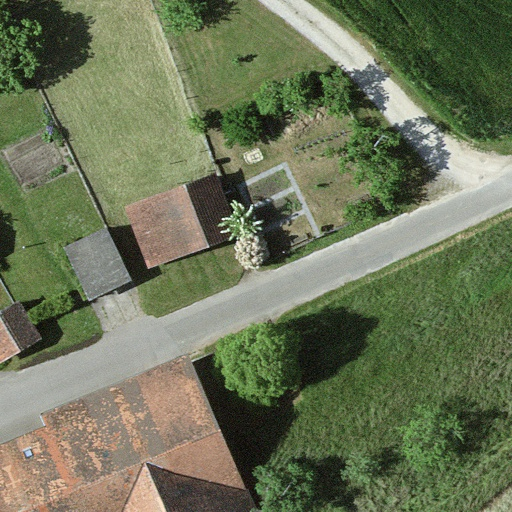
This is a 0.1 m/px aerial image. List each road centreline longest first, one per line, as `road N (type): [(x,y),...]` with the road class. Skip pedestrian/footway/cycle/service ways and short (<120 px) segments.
road 1 (unclassified): [(511,175),(0,416)]
road 2 (track): [(265,0),(377,81),(455,202)]
